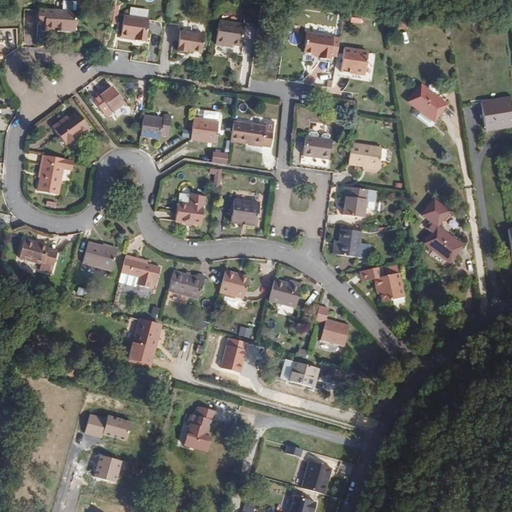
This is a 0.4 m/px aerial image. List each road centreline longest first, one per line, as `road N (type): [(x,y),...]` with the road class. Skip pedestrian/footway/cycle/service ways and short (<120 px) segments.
road 1 (residential): [(317,268),(274,248),(193,250),(163,237),(151,219),(153,165),(139,156),(111,164),(88,219),(73,224),(34,214),(17,181),(26,125),(41,98)]
road 2 (residential): [(234,511),(260,417),(374,449)]
road 3 (unknown): [(491,319),(460,151)]
road 4 (residential): [(429,372),(317,268)]
